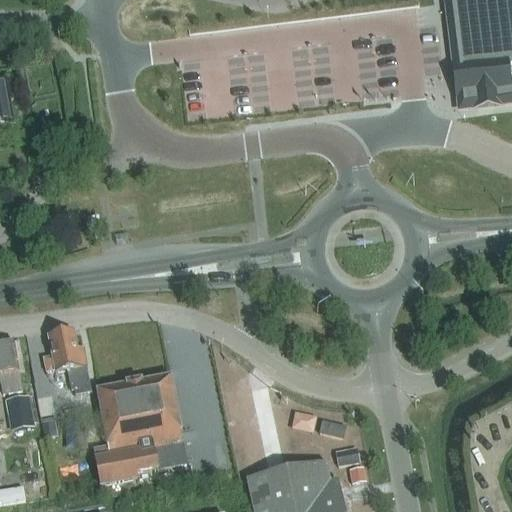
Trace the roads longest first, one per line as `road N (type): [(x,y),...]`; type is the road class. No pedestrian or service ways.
road 1 (unclassified): [(0,329),(125,312),(170,315),(216,329),(295,381),(386,391)]
road 2 (primary): [(313,231),(291,245),(115,274),(93,285)]
road 3 (primary): [(93,285),(272,274),(319,279)]
road 4 (tertiary): [(343,150),(306,139),(189,154),(143,141)]
road 5 (residential): [(343,150),(378,134),(433,131),(511,162)]
road 6 (residential): [(0,234),(61,174),(110,164),(143,141)]
road 7 (unclassified): [(386,391),(436,381),(511,343)]
road 8 (tertiary): [(143,141),(123,112),(105,24)]
road 9 (tertiary): [(410,511),(386,391)]
